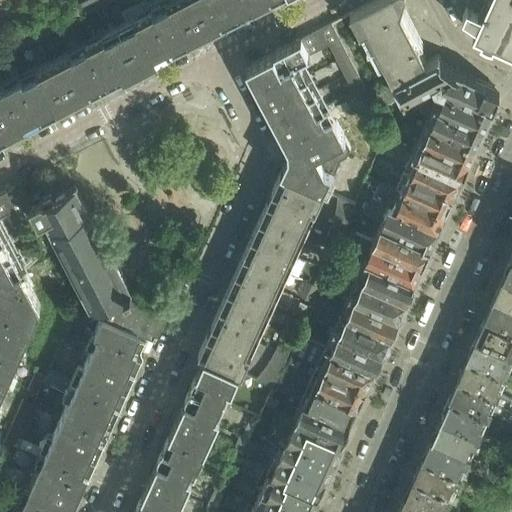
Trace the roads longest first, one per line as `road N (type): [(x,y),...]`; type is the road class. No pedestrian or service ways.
road 1 (residential): [(100,511),(251,176),(252,137),(214,60)]
road 2 (residential): [(353,511),(511,158)]
road 3 (residential): [(0,170),(214,60)]
road 4 (residential): [(214,60),(332,0)]
